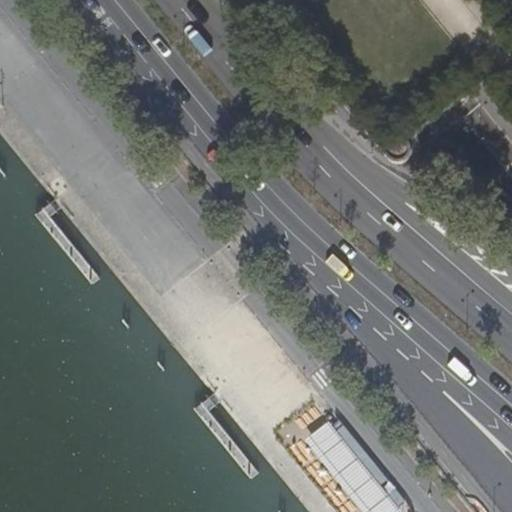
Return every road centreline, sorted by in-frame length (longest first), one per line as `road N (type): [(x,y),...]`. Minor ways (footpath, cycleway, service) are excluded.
road 1 (primary): [(110,0),(210,124),(359,278)]
road 2 (primary): [(359,278),(366,330),(511,503)]
road 3 (primary): [(511,329),(302,148)]
road 4 (primary): [(511,274),(302,148)]
road 5 (primary): [(359,278),(511,412)]
road 6 (primary): [(302,148),(181,0)]
